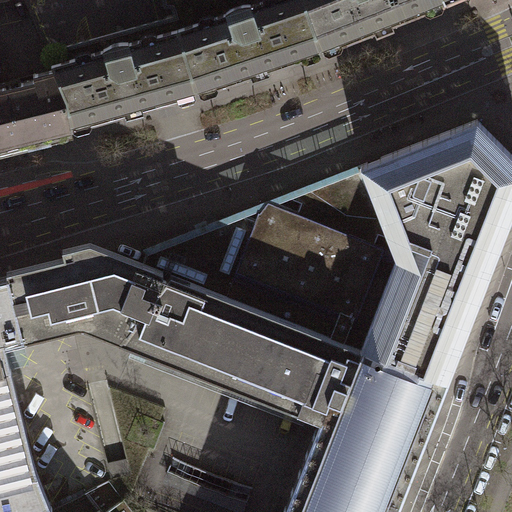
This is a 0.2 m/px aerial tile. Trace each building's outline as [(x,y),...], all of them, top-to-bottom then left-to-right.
[(162,0),(164,7),(172,7),(174,15),(167,17),(142,24),(64,46),(46,50),(54,69),(66,97),(71,128),(87,123),(124,113),(166,101),(196,93),(252,75),(323,51),(317,33),(304,0),(162,0)] [(304,0),(317,33),(323,51),(361,36),(446,3),(444,0),(304,0)] [(0,149),(11,147),(63,134),(72,132),(71,128),(66,97),(54,69),(46,71),(34,73),(35,78),(7,86),(7,82),(0,83),(0,149)] [(445,389),(511,219),(511,153),(478,119),(361,165),(362,167),(387,231),(393,233),(404,238),(399,252),(358,355),(445,389)] [(145,252),(146,256),(144,263),(91,242),(64,249),(66,257),(53,260),(8,271),(9,276),(25,339),(72,328),(73,327),(78,326),(85,326),(309,414),(310,411),(322,415),(330,394),(341,399),(358,355),(399,252),(375,242),(379,233),(388,236),(390,235),(393,233),(387,231),(362,167),(291,195),(293,199),(302,202),(298,212),(269,201),(260,211),(259,211),(256,220),(247,217),(246,212),(145,252)] [(0,511),(44,511),(52,508),(45,491),(38,473),(32,452),(5,344),(25,339),(9,276),(0,277),(0,511)] [(330,394),(322,415),(283,511),(397,511),(407,486),(445,389),(358,355),(341,399),(330,394)] [(243,511),(247,501),(167,470),(162,482),(239,511),(243,511)] [(135,511),(125,498),(105,511),(101,511),(100,510),(96,511),(135,511)]
